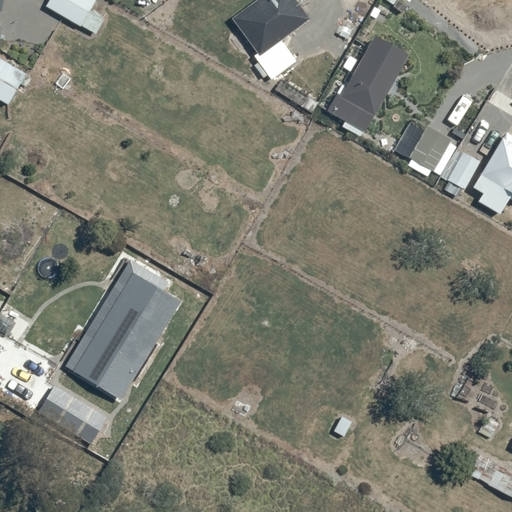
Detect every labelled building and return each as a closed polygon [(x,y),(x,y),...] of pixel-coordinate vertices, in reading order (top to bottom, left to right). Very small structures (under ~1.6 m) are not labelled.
[(50,0),(47,6),(98,35),(107,20),(95,13),(102,0),(50,0)] [(298,0),(265,0),(237,23),(262,54),(257,58),(276,81),(300,62),(285,43),(314,19),(298,0)] [(375,38),(374,39),(345,91),(340,88),(327,111),(369,135),(412,58),(375,38)] [(0,57),(0,99),(13,107),(31,76),(0,57)] [(457,142),(450,138),(454,132),(446,128),(442,133),(440,132),(429,125),(409,156),(410,157),(437,174),(457,142)] [(507,140),(502,137),(474,187),(487,194),(482,204),(505,217),(511,204),(511,133),(507,140)] [(484,163),(462,151),(447,179),(468,190),(484,163)] [(187,305),(135,273),(74,371),(126,403),(187,305)] [(113,416),(58,383),(40,412),(96,445),(113,416)] [(511,473),(472,452),(461,472),(511,499),(511,473)]
